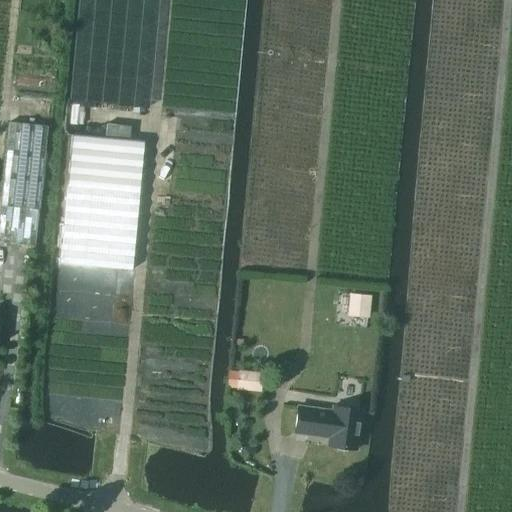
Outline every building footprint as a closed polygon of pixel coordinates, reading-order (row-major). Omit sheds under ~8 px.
[(42,126),(3,122),(0,157),(0,242),(31,245),(42,126)] [(106,124),(105,136),(129,138),(131,126),(106,124)] [(60,263),(131,270),(144,141),(72,135),(60,263)] [(368,297),(348,295),(347,315),(367,317),(368,297)] [(344,379),(366,382),(369,360),(347,357),(344,379)] [(236,390),(260,393),(262,373),(238,371),(236,390)] [(324,447),(331,449),(333,451),(342,452),(345,450),(352,451),(358,412),(329,408),(328,413),(294,408),(290,435),(325,439),(324,447)]
